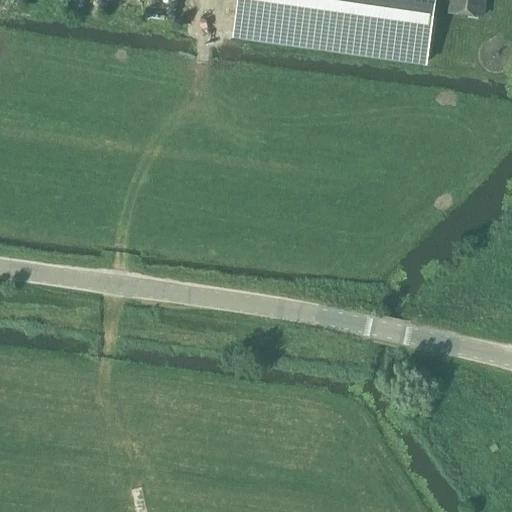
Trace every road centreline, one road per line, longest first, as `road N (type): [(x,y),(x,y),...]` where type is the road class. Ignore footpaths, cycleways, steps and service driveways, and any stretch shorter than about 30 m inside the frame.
road 1 (tertiary): [(511,358),(310,316),(0,271)]
road 2 (track): [(140,511),(104,381),(114,287)]
